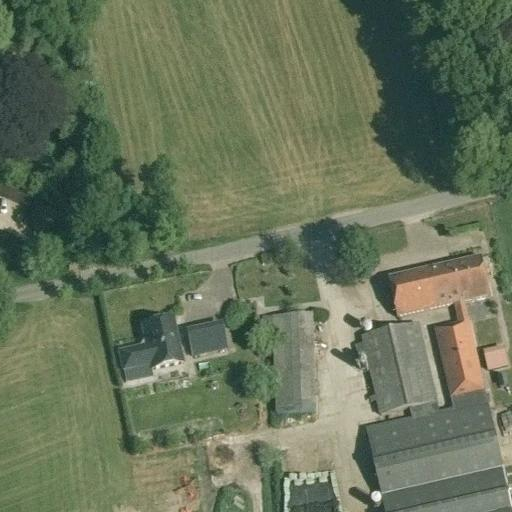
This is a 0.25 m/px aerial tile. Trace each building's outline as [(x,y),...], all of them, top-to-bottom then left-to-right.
[(68,233),(92,227),(87,207),(63,213),(68,233)] [(491,299),(482,260),(389,282),(398,321),(454,308),(458,326),(435,332),(454,411),(440,414),(420,327),(362,340),(379,419),(410,411),(412,421),(367,432),(384,511),(511,511),(511,510),(465,305),(491,299)] [(277,417),(317,415),(313,318),(273,319),(277,417)] [(182,366),(173,322),(141,329),(145,344),(141,350),(119,355),(123,374),(150,368),(151,373),(182,366)] [(230,350),(225,328),(190,336),(195,358),(230,350)] [(492,368),(511,363),(511,362),(508,344),(488,348),(492,368)] [(359,358),(365,357),(363,347),(357,348),(359,358)] [(76,442),(86,434),(79,424),(68,431),(76,442)]
